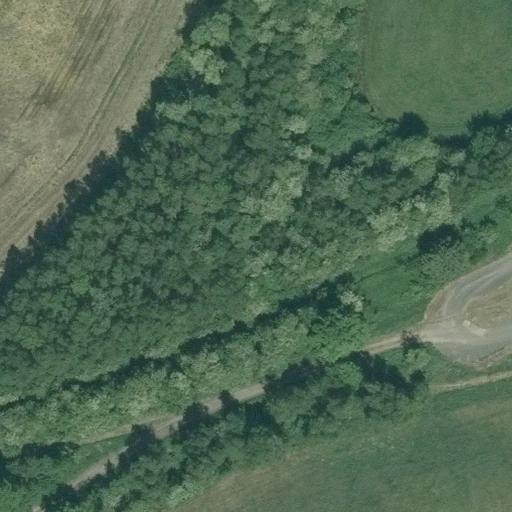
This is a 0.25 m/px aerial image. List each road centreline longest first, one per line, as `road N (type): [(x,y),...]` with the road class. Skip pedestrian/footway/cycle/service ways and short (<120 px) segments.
road 1 (track): [(435,331),(229,399),(142,439),(35,511)]
road 2 (track): [(229,399),(0,463)]
